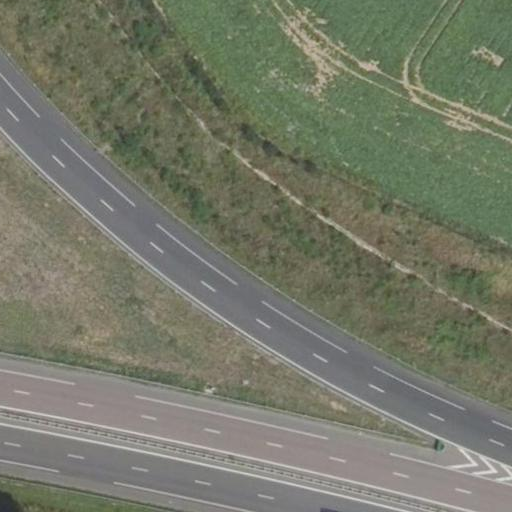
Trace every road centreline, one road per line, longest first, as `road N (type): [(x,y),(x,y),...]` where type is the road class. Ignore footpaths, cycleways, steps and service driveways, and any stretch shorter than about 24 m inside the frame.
road 1 (motorway): [(511,448),(345,371),(257,319),(93,194),(0,101)]
road 2 (motorway): [(511,503),(0,385)]
road 3 (motorway): [(0,444),(317,511)]
